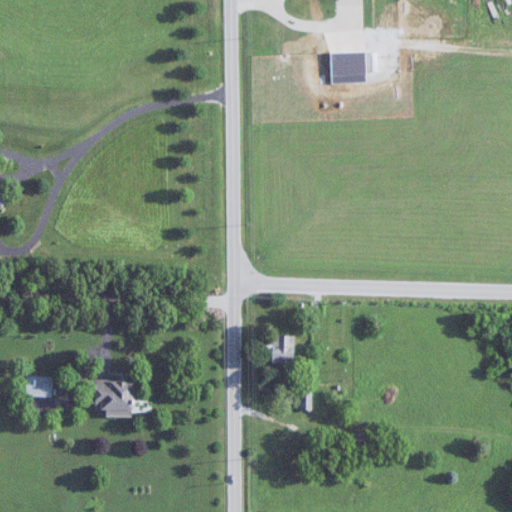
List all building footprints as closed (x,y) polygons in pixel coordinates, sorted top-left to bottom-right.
[(294,363),(294,335),(273,335),(273,363),(294,363)] [(53,376),(26,376),(26,397),(53,397),(53,376)] [(105,416),(133,416),(133,380),(96,379),(95,409),(105,409),(105,416)] [(312,409),(312,386),(300,386),(300,409),(312,409)] [(364,446),(365,435),(348,433),(347,444),(364,446)]
